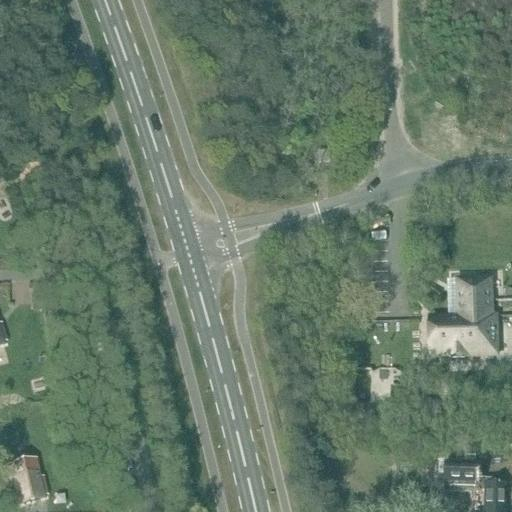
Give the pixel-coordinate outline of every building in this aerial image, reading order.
[(332,151),(314,152),(315,165),(333,165),(332,151)] [(459,308),(460,308),(490,306),(492,306),(490,284),(458,284),(459,308)] [(40,297),(31,297),(31,312),(40,313),(40,297)] [(490,320),(490,306),(460,308),(461,321),(431,323),(433,359),(452,358),(452,362),(468,361),(468,357),(496,356),(495,320),(490,320)] [(15,481),(11,482),(18,508),(45,502),(43,497),(46,497),(42,480),(39,480),(35,462),(11,468),(15,481)] [(499,482),(480,482),(481,466),(448,465),(447,492),(486,494),(486,511),(504,511),(505,487),(499,487),(499,482)]
